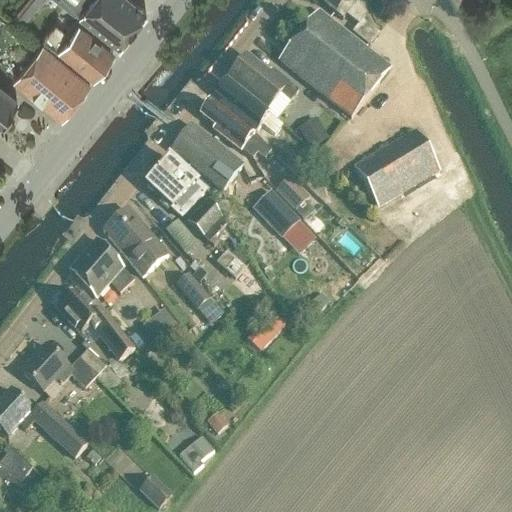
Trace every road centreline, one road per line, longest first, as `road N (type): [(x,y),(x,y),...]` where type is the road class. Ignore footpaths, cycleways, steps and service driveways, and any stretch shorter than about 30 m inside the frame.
road 1 (unclassified): [(0,354),(289,0)]
road 2 (tertiary): [(0,230),(187,0)]
road 3 (unclassified): [(511,135),(459,36),(415,0)]
